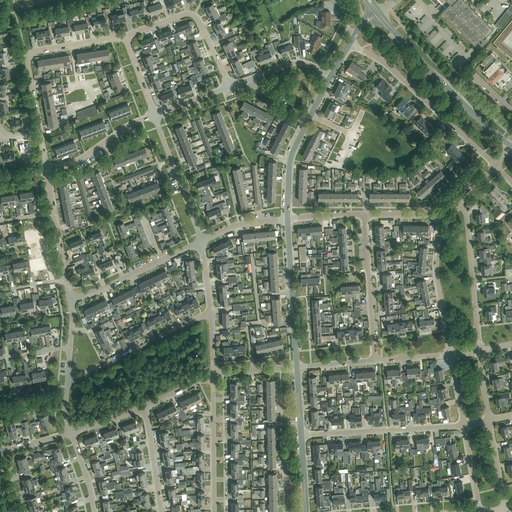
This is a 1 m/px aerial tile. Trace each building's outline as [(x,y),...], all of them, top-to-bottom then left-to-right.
[(146,10),(143,0),(140,0),(141,3),(135,4),(138,16),(141,16),(144,16),(144,15),(143,11),(146,10)] [(157,12),(153,1),(150,2),(151,6),(148,7),(146,0),(143,0),(146,10),(149,10),(150,15),(151,15),(154,14),(154,13),(157,12)] [(164,3),(162,0),(155,0),(153,1),(157,12),(160,11),(160,12),(163,11),(163,10),(161,4),(164,3)] [(175,6),(172,0),(162,0),(164,3),(167,2),(169,8),(169,9),(172,8),(172,7),(175,6)] [(450,3),(445,8),(443,11),(446,14),(445,15),(452,22),(453,21),(459,27),(458,28),(465,35),(466,34),(473,40),(472,41),(475,45),(480,40),(482,42),(481,42),(481,43),(481,44),(481,45),(482,45),(483,45),(489,39),(486,36),(494,29),(491,26),(491,25),(488,22),(487,22),(487,21),(484,18),(483,18),(477,13),(478,12),(475,9),(473,9),(473,8),(470,5),(464,0),(456,0),(451,5),(450,3)] [(208,13),(217,9),(216,7),(215,7),(213,4),(214,4),(212,1),(207,3),(209,6),(205,7),(205,8),(206,11),(208,13)] [(129,10),(128,6),(127,3),(124,4),(127,13),(130,12),(131,18),(132,19),(135,18),(135,17),(138,16),(135,4),(134,3),(131,4),(133,10),(129,10)] [(124,14),(127,13),(124,4),(122,5),(123,9),(119,10),(119,9),(116,9),(117,13),(119,21),(122,20),(122,21),(125,20),(125,19),(124,14)] [(119,21),(117,13),(111,15),(109,8),(106,9),(108,18),(111,17),(113,23),(113,24),(116,23),(116,22),(119,21)] [(98,18),(101,26),(103,25),(103,26),(107,25),(106,25),(107,25),(106,21),(109,21),(108,18),(106,9),(103,10),(104,13),(99,14),(100,18),(98,18)] [(217,20),(226,16),(224,13),(220,15),(217,9),(208,13),(209,16),(208,17),(210,19),(211,19),(216,17),(217,20)] [(320,12),(321,20),(316,20),(316,27),(319,29),(324,28),(324,25),(330,25),(329,25),(328,19),(329,19),(329,11),(320,12)] [(101,26),(98,18),(98,16),(95,17),(92,18),(90,13),(87,14),(90,25),(93,24),(94,28),(97,28),(97,27),(101,26)] [(80,24),(82,32),(85,32),(88,32),(88,31),(88,25),(90,25),(87,14),(84,15),(87,23),(80,24)] [(216,31),(223,27),(221,21),(227,19),(226,16),(217,20),(219,22),(213,25),(213,26),(214,28),(215,28),(216,31)] [(82,32),(80,24),(74,26),(73,18),(70,19),(71,28),(74,27),(75,33),(76,33),(76,34),(79,33),(82,32)] [(71,28),(70,19),(67,20),(68,27),(61,28),(63,35),(66,35),(66,36),(69,35),(69,34),(70,34),(68,28),(71,28)] [(63,35),(61,28),(55,29),(54,21),(51,22),(52,31),(53,33),(56,32),(56,37),(57,37),(60,37),(60,36),(63,35)] [(49,31),(52,31),(51,22),(48,23),(48,26),(49,30),(46,30),(45,26),(42,27),(44,39),(47,38),(47,39),(50,38),(49,31)] [(190,36),(189,34),(192,33),(191,29),(188,22),(186,23),(186,24),(183,25),(186,35),(187,37),(188,41),(195,39),(193,35),(190,36)] [(44,39),(42,27),(41,24),(38,25),(38,27),(32,28),(34,36),(36,36),(37,40),(38,40),(38,41),(41,40),(41,39),(44,39)] [(184,35),(186,35),(183,25),(180,26),(179,26),(176,27),(179,34),(182,32),(184,35)] [(223,27),(216,31),(217,34),(218,37),(219,36),(219,37),(223,35),(224,38),(234,33),(233,30),(226,33),(223,27)] [(0,36),(7,35),(8,37),(12,36),(11,34),(13,34),(12,30),(7,31),(6,28),(0,29),(0,36)] [(171,41),(170,37),(173,36),(173,34),(171,29),(168,30),(168,31),(165,32),(167,39),(169,42),(171,41)] [(165,40),(167,39),(165,32),(162,33),(161,32),(159,33),(161,40),(165,39),(165,40)] [(180,37),(178,33),(175,33),(176,36),(180,44),(184,42),(185,42),(186,42),(186,40),(183,41),(183,39),(181,40),(180,37)] [(319,42),(321,37),(314,34),(309,43),(311,44),(309,47),(310,53),(316,53),(321,43),(319,42)] [(158,41),(159,41),(158,38),(154,39),(153,35),(150,37),(147,39),(150,47),(153,46),(152,43),(155,42),(158,49),(161,48),(159,45),(158,41)] [(225,51),(233,48),(237,46),(234,40),(236,39),(235,36),(227,40),(228,43),(223,45),(222,46),(223,49),(224,48),(225,51)] [(152,51),(150,47),(147,39),(144,40),(144,39),(141,40),(143,47),(147,46),(148,49),(142,51),(143,55),(152,51)] [(280,43),(278,40),(273,42),(274,44),(274,45),(277,53),(280,52),(282,56),(285,55),(288,54),(283,42),(280,43)] [(186,52),(198,47),(197,44),(198,44),(197,41),(187,45),(188,48),(184,50),(184,53),(186,52)] [(294,51),(291,43),(288,45),(287,41),(283,42),(288,54),(291,52),(291,53),(294,52),(294,51)] [(500,44),(497,47),(504,52),(508,47),(502,42),(500,44)] [(269,61),(272,60),(272,59),(271,55),(274,54),(270,43),(265,45),(266,48),(262,50),(263,54),(266,62),(269,61)] [(10,65),(10,62),(8,62),(6,52),(10,51),(9,47),(3,48),(3,52),(0,52),(0,60),(1,64),(1,63),(2,66),(10,65)] [(186,52),(184,53),(185,55),(188,54),(190,54),(191,57),(194,56),(201,53),(200,50),(199,51),(198,47),(186,52)] [(234,58),(243,54),(242,51),(235,54),(233,48),(225,51),(227,54),(226,54),(227,57),(228,57),(232,55),(234,58)] [(255,54),(254,50),(250,52),(251,56),(252,55),(255,62),(259,61),(260,64),(261,64),(263,63),(266,62),(263,54),(257,56),(256,53),(255,54)] [(500,67),(499,67),(499,68),(497,67),(501,64),(494,57),(496,56),(492,52),(480,64),(484,67),(483,68),(484,70),(483,71),(499,88),(501,87),(502,88),(503,87),(507,90),(511,85),(511,74),(507,70),(504,73),(503,72),(503,71),(504,71),(504,70),(504,69),(504,68),(504,67),(503,67),(502,66),(501,66),(500,67)] [(84,62),(83,53),(76,54),(78,63),(84,62)] [(234,69),(241,65),(238,59),(244,56),(243,54),(234,58),(235,61),(231,62),(231,63),(230,63),(231,66),(232,66),(234,69)] [(146,64),(159,59),(158,56),(155,57),(154,57),(153,57),(152,55),(151,55),(142,58),(143,61),(144,61),(146,64)] [(159,59),(146,64),(147,67),(146,67),(147,70),(154,68),(152,64),(157,63),(160,62),(159,59)] [(191,70),(205,65),(203,62),(204,62),(203,59),(197,61),(198,65),(190,68),(191,70)] [(362,81),(366,76),(360,72),(362,68),(352,62),(346,70),(362,81)] [(246,66),(245,63),(241,65),(234,69),(235,71),(234,72),(235,75),(236,74),(236,75),(244,71),(242,68),(246,66)] [(8,68),(16,67),(15,64),(10,65),(2,66),(3,69),(1,70),(3,80),(10,79),(8,68)] [(205,65),(191,70),(192,73),(194,72),(194,73),(195,72),(196,74),(196,75),(201,73),(208,71),(207,68),(206,68),(205,65)] [(110,80),(119,77),(116,71),(108,74),(110,80)] [(152,82),(166,77),(165,74),(164,73),(161,75),(160,72),(156,74),(149,76),(150,79),(151,79),(152,82)] [(191,80),(194,85),(196,84),(196,82),(200,80),(200,81),(203,79),(206,86),(212,84),(211,81),(210,81),(209,77),(207,78),(206,75),(202,76),(197,78),(191,80)] [(112,86),(121,83),(119,77),(110,80),(112,86)] [(166,77),(152,82),(153,85),(152,85),(154,88),(160,86),(160,85),(161,85),(160,82),(167,79),(166,77)] [(51,85),(54,84),(53,79),(44,80),(44,84),(41,84),(42,91),(51,89),(51,85)] [(194,85),(191,80),(191,79),(188,80),(190,83),(185,85),(185,83),(183,83),(183,86),(186,93),(193,91),(191,88),(194,86),(194,85)] [(386,82),(385,83),(382,80),(376,87),(382,93),(380,95),(388,103),(392,98),(388,94),(392,89),(389,87),(390,86),(386,82)] [(337,88),(346,93),(348,89),(350,90),(351,88),(352,85),(345,82),(344,84),(340,82),(337,88)] [(121,83),(112,86),(114,92),(123,89),(121,83)] [(1,99),(13,97),(12,94),(6,95),(5,85),(0,85),(0,96),(1,99)] [(186,93),(183,86),(177,88),(176,85),(173,86),(176,93),(179,92),(180,96),(186,93)] [(173,94),(176,93),(173,86),(171,87),(172,90),(166,93),(169,100),(175,98),(173,94)] [(346,97),(345,96),(346,93),(337,88),(333,95),(337,97),(336,99),(343,103),(344,101),(345,102),(347,99),(346,97)] [(169,100),(166,93),(165,91),(163,92),(164,94),(160,95),(159,92),(156,93),(159,100),(161,99),(163,103),(169,100)] [(13,97),(1,99),(1,102),(0,102),(0,106),(1,113),(9,112),(7,101),(13,100),(13,99),(13,97)] [(411,112),(413,109),(403,99),(396,107),(399,110),(399,111),(398,112),(398,113),(398,114),(399,115),(400,116),(401,116),(402,115),(403,114),(406,117),(405,117),(408,120),(413,115),(411,112)] [(243,117),(250,104),(244,101),(240,108),(245,110),(243,113),(242,112),(240,115),(243,117)] [(327,108),(334,112),(337,113),(340,106),(341,107),(342,105),(335,101),(334,103),(330,101),(327,108)] [(252,114),(256,107),(250,104),(243,117),(246,118),(248,116),(247,114),(248,112),(252,114)] [(109,112),(112,120),(132,113),(128,105),(109,112)] [(47,115),(56,113),(55,109),(57,109),(57,107),(55,107),(45,109),(47,115)] [(255,123),(261,110),(256,107),(252,114),(256,116),(255,119),(254,118),(252,121),(255,123)] [(331,118),(334,112),(327,108),(324,114),(331,118)] [(264,120),(267,113),(261,110),(255,123),(258,124),(259,121),(259,120),(260,118),(264,120)] [(214,121),(223,117),(220,111),(213,114),(214,118),(213,118),(214,121)] [(267,113),(264,120),(268,122),(267,125),(265,124),(264,127),(267,128),(269,123),(270,123),(273,116),(267,113)] [(29,116),(25,116),(21,117),(21,119),(11,121),(12,129),(23,127),(23,125),(30,124),(29,116)] [(218,126),(225,124),(223,117),(214,121),(215,123),(216,123),(218,126)] [(427,136),(434,128),(421,117),(414,124),(427,136)] [(57,119),(48,121),(49,128),(58,126),(57,119)] [(281,128),(288,131),(291,125),(283,121),(282,124),(283,124),(281,128)] [(79,131),(82,139),(107,130),(103,122),(79,131)] [(217,133),(227,130),(225,124),(218,126),(219,130),(217,130),(216,131),(217,133)] [(178,134),(186,131),(188,130),(187,128),(184,129),(182,125),(175,128),(178,134)] [(285,137),(288,131),(281,128),(280,131),(278,130),(277,133),(285,137)] [(329,137),(330,135),(329,135),(317,128),(314,134),(321,138),(323,133),(325,135),(325,136),(328,137),(329,137)] [(277,133),(275,131),(270,129),(268,132),(275,136),(276,135),(277,136),(276,139),(282,142),(285,137),(277,133)] [(222,138),(229,136),(227,130),(217,133),(218,136),(221,135),(222,138)] [(180,140),(187,138),(186,134),(187,134),(186,131),(178,134),(180,140)] [(325,147),(327,144),(322,141),(321,143),(319,142),(321,138),(314,134),(311,140),(323,146),(325,147)] [(223,145),(232,142),(229,136),(222,138),(224,142),(222,143),(219,144),(220,146),(223,145)] [(423,147),(428,141),(424,137),(419,143),(423,147)] [(191,143),(190,141),(188,141),(187,138),(180,140),(182,147),(191,143)] [(280,148),(282,142),(276,139),(274,143),(272,142),(271,144),(280,148)] [(269,147),(270,147),(271,147),(270,151),(277,154),(280,148),(271,144),(269,143),(264,140),(262,144),(267,146),(269,147)] [(319,147),(322,149),(323,146),(311,140),(308,145),(315,149),(317,144),(320,146),(319,147)] [(30,142),(19,144),(20,152),(31,150),(30,142)] [(74,142),(55,149),(58,158),(77,150),(74,142)] [(232,142),(223,145),(224,148),(225,147),(227,151),(234,148),(232,142)] [(190,147),(192,146),(191,143),(182,147),(185,153),(192,150),(190,147)] [(460,164),(466,158),(455,148),(456,147),(452,144),(446,150),(454,158),(447,166),(452,171),(459,163),(460,164)] [(313,153),(315,149),(308,145),(305,151),(318,157),(319,154),(316,153),(315,154),(313,153)] [(138,150),(140,157),(144,156),(145,158),(147,157),(144,148),(138,150)] [(137,159),(140,157),(138,150),(132,153),(135,161),(138,160),(137,159)] [(193,153),(192,150),(185,153),(187,159),(197,155),(196,152),(193,153)] [(316,160),(318,157),(305,151),(302,157),(309,160),(311,156),(314,157),(313,158),(316,160)] [(0,156),(2,164),(5,163),(5,162),(15,160),(14,153),(3,154),(3,155),(0,156)] [(132,162),(135,161),(132,153),(126,155),(128,162),(132,161),(132,162)] [(125,163),(128,162),(126,155),(119,157),(123,166),(125,165),(125,163)] [(197,155),(187,159),(189,165),(196,163),(195,159),(196,158),(198,157),(197,155)] [(120,167),(123,166),(119,157),(113,160),(116,167),(120,165),(120,167)] [(436,175),(441,180),(446,176),(440,169),(438,167),(435,163),(432,166),(435,170),(435,169),(438,172),(439,173),(436,175)] [(234,176),(243,174),(242,171),(240,172),(239,168),(232,169),(234,176)] [(441,180),(436,175),(434,177),(431,174),(427,170),(425,172),(428,176),(430,178),(436,185),(441,180)] [(93,182),(101,178),(99,172),(92,175),(93,178),(92,179),(93,182)] [(235,182),(242,181),(242,177),(243,177),(243,174),(234,176),(235,182)] [(219,180),(216,181),(214,175),(211,176),(212,177),(209,178),(210,185),(211,187),(219,184),(219,180)] [(96,187),(104,184),(101,178),(93,182),(93,184),(95,183),(96,187)] [(210,185),(209,178),(208,178),(205,179),(206,180),(203,181),(209,198),(212,197),(211,197),(210,194),(211,194),(210,190),(209,191),(207,186),(210,185)] [(432,189),(436,185),(430,178),(428,180),(429,181),(427,184),(432,189)] [(157,181),(156,179),(154,180),(155,183),(151,185),(154,192),(160,190),(157,181)] [(209,198),(203,181),(199,182),(199,181),(196,183),(197,184),(194,185),(196,190),(199,189),(199,192),(202,191),(204,196),(201,197),(202,201),(209,198)] [(421,187),(419,185),(415,181),(412,183),(418,189),(419,189),(420,190),(417,192),(422,198),(427,193),(421,187)] [(97,194),(106,190),(104,184),(96,187),(98,191),(96,191),(97,194)] [(427,193),(432,189),(427,184),(424,186),(423,185),(421,187),(427,193)] [(148,194),(154,192),(151,185),(148,186),(147,185),(145,186),(148,194)] [(128,187),(130,191),(130,193),(126,194),(129,201),(136,199),(132,190),(132,189),(131,186),(128,187)] [(142,197),(148,194),(145,186),(142,187),(142,188),(139,189),(142,197)] [(238,195),(245,193),(244,190),(246,189),(248,188),(248,186),(237,189),(238,195)] [(501,206),(507,200),(495,187),(489,193),(501,206)] [(136,199),(142,197),(139,189),(135,191),(135,189),(132,190),(136,199)] [(101,199),(108,196),(106,190),(97,194),(96,194),(96,197),(98,196),(100,196),(101,199)] [(29,192),(26,192),(27,200),(28,202),(28,203),(30,213),(33,212),(31,200),(34,199),(33,191),(32,191),(29,191),(29,192)] [(62,199),(69,198),(68,194),(70,194),(69,191),(60,193),(62,199)] [(20,197),(18,198),(18,200),(18,203),(19,208),(20,214),(24,214),(22,208),(21,204),(22,203),(22,204),(28,203),(28,202),(27,200),(26,192),(23,193),(23,192),(20,193),(19,193),(20,197)] [(10,195),(7,196),(8,204),(9,206),(12,205),(12,203),(15,203),(15,204),(18,203),(18,200),(18,198),(17,195),(14,195),(14,194),(10,194),(10,195)] [(8,204),(7,196),(4,196),(4,195),(1,196),(1,197),(0,197),(2,203),(0,202),(0,210),(0,212),(3,211),(2,205),(8,204)] [(100,207),(111,202),(108,196),(101,199),(102,203),(99,204),(100,207)] [(251,199),(239,201),(241,208),(248,206),(247,202),(249,202),(249,201),(251,201),(251,199)] [(213,217),(216,216),(213,209),(211,203),(210,201),(207,202),(207,203),(207,205),(208,204),(211,211),(207,213),(210,219),(213,218),(213,217)] [(111,202),(100,207),(101,209),(105,208),(106,211),(113,209),(111,202)] [(220,210),(224,209),(222,202),(212,206),(211,203),(213,209),(216,216),(219,215),(222,214),(220,210)] [(64,212),(71,211),(71,207),(73,207),(72,203),(63,205),(64,212)] [(152,218),(169,212),(168,209),(168,208),(167,205),(161,208),(162,212),(152,216),(152,218)] [(479,208),(481,211),(480,211),(481,214),(476,214),(477,222),(482,221),(482,223),(486,222),(485,217),(488,217),(487,209),(483,205),(479,208)] [(505,214),(500,208),(494,213),(494,214),(499,219),(505,214)] [(165,220),(172,218),(171,215),(170,215),(169,212),(152,218),(154,221),(164,217),(165,220)] [(74,217),(65,218),(66,225),(74,224),(73,220),(75,220),(74,219),(77,219),(76,216),(74,217)] [(157,230),(174,224),(172,221),(173,220),(172,218),(165,220),(167,224),(156,228),(157,230)] [(136,224),(135,222),(131,224),(124,226),(123,223),(116,226),(117,228),(118,228),(119,231),(126,228),(132,226),(136,224)] [(175,227),(174,224),(157,230),(158,233),(163,231),(164,234),(177,229),(175,227)] [(410,234),(410,226),(403,225),(403,230),(400,230),(400,236),(403,236),(403,234),(410,234)] [(126,228),(119,231),(121,234),(120,234),(121,238),(128,235),(126,231),(127,231),(126,228)] [(483,243),(491,243),(491,240),(487,240),(487,239),(485,239),(485,233),(491,233),(491,228),(482,229),(483,232),(478,232),(478,240),(482,240),(483,243)] [(16,245),(14,236),(8,238),(7,229),(4,230),(6,243),(9,242),(9,246),(10,246),(13,246),(13,245),(16,245)] [(100,248),(101,251),(104,250),(101,243),(104,242),(102,237),(100,230),(97,231),(97,232),(94,233),(97,240),(100,248)] [(27,233),(24,234),(25,240),(28,239),(29,243),(35,242),(33,232),(33,231),(27,232),(27,233)] [(39,231),(33,232),(35,242),(44,241),(43,235),(40,235),(39,231)] [(95,241),(97,240),(94,233),(91,235),(91,234),(88,235),(89,239),(87,239),(89,244),(92,243),(92,241),(94,240),(95,241)] [(22,241),(25,241),(24,237),(24,234),(21,234),(21,235),(14,236),(16,245),(19,244),(19,245),(22,244),(22,241)] [(76,240),(80,251),(82,250),(81,245),(83,244),(83,246),(86,245),(85,240),(83,241),(81,237),(78,238),(79,239),(76,240)] [(380,245),(381,248),(388,247),(393,247),(393,245),(389,245),(389,241),(385,241),(384,238),(376,239),(376,245),(380,245)] [(161,248),(176,243),(175,239),(166,242),(165,241),(160,242),(161,248)] [(225,242),(228,249),(231,248),(230,247),(233,245),(230,239),(227,240),(228,241),(225,242)] [(73,253),(80,251),(76,240),(73,242),(72,241),(69,242),(70,243),(69,244),(68,245),(69,247),(70,248),(71,248),(73,253)] [(219,245),(221,251),(225,249),(226,250),(228,249),(225,242),(222,244),(221,243),(219,244),(219,245)] [(223,255),(223,254),(221,251),(219,245),(216,246),(216,245),(213,247),(216,253),(217,256),(220,254),(221,256),(223,255)] [(484,257),(484,261),(490,261),(494,260),(494,256),(490,257),(489,249),(495,249),(494,245),(486,246),(486,248),(485,248),(485,249),(479,250),(480,258),(484,257)] [(377,251),(377,257),(386,256),(385,252),(388,252),(388,247),(381,248),(381,250),(377,251)] [(134,248),(127,251),(128,254),(127,255),(129,258),(136,255),(134,252),(135,251),(134,248)] [(103,257),(107,268),(111,267),(111,268),(114,266),(111,259),(111,260),(111,258),(108,259),(105,253),(104,250),(101,251),(102,254),(103,257)] [(82,258),(89,275),(92,274),(92,275),(95,273),(93,266),(90,268),(88,263),(88,264),(87,262),(86,260),(85,257),(82,258)] [(45,262),(44,258),(38,259),(40,269),(49,268),(48,262),(45,262)] [(86,276),(89,275),(82,258),(75,261),(76,264),(81,262),(82,267),(77,269),(79,276),(82,275),(83,278),(86,277),(86,276)] [(33,264),(29,265),(30,271),(40,269),(38,259),(32,260),(33,264)] [(217,271),(228,270),(229,270),(228,266),(233,265),(232,263),(235,262),(235,259),(226,260),(226,264),(215,265),(216,268),(217,271)] [(19,262),(20,270),(27,269),(27,270),(28,276),(31,276),(30,271),(29,265),(29,263),(29,261),(25,261),(22,261),(22,262),(19,262)] [(490,265),(490,261),(484,261),(485,265),(481,266),(482,274),(487,273),(487,275),(493,275),(492,265),(490,265)] [(14,272),(20,270),(19,262),(16,263),(16,262),(13,263),(12,264),(13,270),(11,270),(12,279),(12,281),(16,280),(14,272)] [(425,272),(426,266),(411,264),(404,263),(404,265),(407,265),(407,267),(416,268),(416,271),(413,270),(413,275),(417,276),(417,275),(421,275),(422,272),(425,272)] [(0,266),(2,274),(8,273),(9,281),(12,281),(12,279),(11,270),(10,264),(6,265),(6,264),(3,264),(3,265),(0,266)] [(228,270),(217,271),(217,275),(216,275),(217,278),(224,277),(223,273),(228,273),(234,272),(233,269),(229,270),(228,270)] [(172,278),(170,275),(169,273),(167,274),(166,271),(162,272),(162,271),(160,272),(164,281),(164,282),(167,280),(168,282),(171,281),(170,279),(172,278)] [(161,282),(164,281),(160,272),(158,273),(158,274),(155,276),(160,286),(162,285),(161,282)] [(160,286),(155,276),(151,278),(151,277),(149,278),(153,286),(154,287),(156,286),(157,287),(160,286)] [(196,281),(195,277),(184,279),(184,281),(188,281),(188,284),(189,288),(197,286),(197,281),(196,281)] [(150,287),(153,286),(149,278),(147,279),(144,281),(149,291),(151,290),(150,287)] [(421,287),(427,286),(426,280),(420,281),(420,282),(416,283),(417,285),(416,285),(416,286),(412,286),(413,289),(417,288),(421,287)] [(146,293),(149,291),(144,281),(141,283),(140,282),(138,283),(139,285),(137,287),(140,294),(146,291),(146,293)] [(484,295),(484,296),(490,295),(495,295),(494,287),(494,284),(488,285),(488,288),(483,288),(484,292),(483,292),(483,295),(484,295)] [(140,294),(137,287),(134,288),(133,287),(131,288),(132,289),(129,291),(134,301),(136,300),(135,298),(141,296),(140,294)] [(131,302),(134,301),(129,291),(125,292),(124,292),(123,293),(127,301),(130,299),(131,302)] [(36,300),(35,295),(34,293),(31,294),(33,302),(26,303),(28,311),(31,311),(34,311),(34,310),(35,310),(33,304),(36,303),(36,300)] [(124,302),(127,301),(123,293),(120,294),(121,294),(118,296),(123,306),(125,305),(124,302)] [(39,301),(38,294),(35,295),(36,300),(36,303),(39,303),(40,309),(41,309),(41,310),(44,309),(44,308),(47,308),(45,299),(39,301)] [(266,303),(266,306),(280,305),(279,298),(275,298),(275,295),(269,296),(269,299),(272,299),(272,304),(269,304),(269,302),(266,302),(266,303)] [(45,299),(47,308),(50,307),(50,308),(53,307),(53,306),(53,302),(56,302),(55,297),(52,298),(48,299),(48,296),(45,296),(45,299)] [(120,308),(123,306),(118,296),(114,298),(114,297),(112,298),(113,301),(110,302),(113,307),(116,306),(119,304),(120,308)] [(192,297),(189,298),(194,308),(198,307),(200,306),(196,298),(193,300),(192,297)] [(230,305),(230,300),(230,297),(226,298),(220,299),(220,302),(220,305),(227,304),(227,306),(230,305)] [(15,313),(15,312),(18,312),(17,307),(16,298),(13,299),(14,305),(8,306),(9,314),(12,314),(12,315),(15,314),(15,313)] [(28,311),(26,303),(20,304),(19,298),(16,298),(17,307),(20,306),(21,312),(22,312),(22,313),(25,312),(28,311)] [(185,303),(189,312),(191,311),(191,310),(194,308),(189,298),(187,299),(188,301),(185,303)] [(422,309),(426,309),(425,305),(431,304),(430,298),(423,299),(419,300),(415,300),(415,303),(420,302),(420,306),(416,306),(417,310),(422,309)] [(113,307),(110,302),(108,303),(105,299),(103,300),(104,300),(100,302),(105,312),(108,311),(106,308),(109,307),(110,309),(113,307)] [(9,314),(8,306),(1,308),(0,302),(0,314),(2,315),(2,316),(3,316),(6,316),(6,315),(9,314)] [(103,314),(105,312),(100,302),(97,304),(96,303),(95,304),(98,312),(101,311),(103,314)] [(187,313),(189,312),(185,303),(182,304),(181,302),(179,303),(184,314),(187,312),(187,313)] [(180,315),(184,314),(179,303),(176,304),(178,307),(175,309),(173,306),(170,307),(174,315),(177,314),(178,317),(180,316),(180,315)] [(96,313),(98,312),(95,304),(93,305),(93,306),(89,308),(94,318),(97,316),(96,313)] [(494,315),(492,315),(492,312),(497,312),(496,307),(490,307),(491,310),(486,311),(487,318),(493,318),(493,319),(494,320),(496,320),(495,315),(494,315)] [(97,324),(94,318),(89,308),(86,309),(86,308),(84,309),(87,316),(85,317),(87,320),(88,320),(91,319),(91,320),(93,323),(90,324),(92,327),(97,324)] [(161,310),(166,320),(170,318),(170,319),(172,318),(168,310),(165,311),(164,308),(161,310)] [(427,320),(428,327),(435,326),(434,319),(430,319),(429,315),(428,308),(426,309),(422,309),(423,312),(425,312),(427,320)] [(163,322),(166,320),(161,310),(159,311),(160,314),(157,316),(161,323),(163,322)] [(161,323),(157,316),(156,312),(150,315),(155,326),(159,324),(161,323)] [(427,320),(425,312),(423,312),(424,320),(419,321),(420,328),(428,327),(427,320)] [(155,326),(150,315),(149,313),(147,314),(150,319),(146,321),(144,322),(146,328),(147,330),(156,326),(155,326)] [(405,316),(406,319),(407,330),(414,329),(412,321),(409,321),(408,316),(405,316)] [(231,319),(222,319),(222,323),(221,323),(222,326),(226,326),(226,328),(232,327),(232,319),(231,319)] [(144,329),(146,328),(144,322),(141,323),(142,325),(139,327),(137,324),(135,325),(140,335),(144,334),(146,333),(144,329)] [(355,325),(357,337),(363,336),(362,328),(359,328),(358,322),(355,322),(355,325)] [(98,337),(108,332),(109,331),(110,331),(109,328),(107,329),(104,331),(103,328),(105,327),(104,323),(98,326),(100,329),(95,332),(96,334),(97,334),(98,337)] [(131,331),(135,339),(137,338),(137,337),(140,335),(135,325),(133,326),(134,329),(131,331)] [(351,338),(350,329),(346,330),(346,326),(343,326),(345,339),(351,338)] [(32,337),(38,336),(37,328),(34,328),(33,327),(30,327),(31,329),(30,329),(31,332),(28,332),(28,335),(29,339),(30,343),(33,343),(32,337)] [(133,340),(135,339),(131,331),(130,329),(127,330),(127,329),(120,332),(123,338),(124,339),(127,337),(129,341),(133,339),(133,340)] [(25,336),(24,330),(18,331),(19,339),(20,341),(22,341),(22,339),(25,338),(26,339),(29,339),(28,335),(25,336)] [(100,343),(108,339),(107,336),(110,334),(109,331),(108,332),(98,337),(100,340),(99,341),(100,343)] [(13,340),(11,332),(8,333),(8,332),(5,332),(5,333),(6,339),(3,340),(4,346),(7,345),(6,342),(13,340)] [(264,338),(263,333),(259,334),(263,351),(270,349),(268,342),(264,343),(264,341),(263,339),(264,338)] [(263,351),(259,334),(257,335),(256,335),(257,340),(258,343),(259,343),(259,344),(256,344),(255,345),(256,350),(257,352),(263,351)] [(124,339),(123,338),(118,341),(120,346),(122,345),(126,343),(124,339)] [(274,339),(276,348),(282,346),(281,339),(277,340),(276,338),(274,339)] [(102,344),(103,348),(114,343),(112,340),(109,342),(108,339),(100,343),(101,345),(102,344)] [(270,349),(276,348),(274,339),(271,340),(271,341),(268,342),(270,349)] [(117,341),(114,343),(103,348),(105,354),(114,350),(113,348),(116,346),(116,345),(119,344),(117,341)] [(238,342),(235,343),(236,354),(240,354),(240,355),(242,354),(242,351),(245,351),(245,346),(241,346),(241,344),(238,344),(238,342)] [(497,364),(502,364),(503,365),(506,365),(505,357),(502,358),(495,359),(496,361),(491,362),(492,371),(498,370),(497,364)] [(29,376),(27,367),(26,361),(23,362),(25,374),(19,375),(20,384),(24,383),(24,384),(26,383),(26,382),(27,382),(26,376),(29,376)] [(442,369),(437,370),(436,363),(430,364),(431,368),(428,368),(429,374),(436,373),(437,375),(435,375),(436,380),(444,378),(444,377),(444,375),(443,375),(442,369)] [(39,380),(38,372),(32,373),(30,367),(27,367),(29,376),(32,375),(33,381),(34,382),(37,381),(36,381),(39,380)] [(408,377),(414,376),(414,368),(411,368),(411,367),(408,368),(408,372),(404,372),(405,381),(405,387),(410,386),(409,380),(408,380),(408,377)] [(414,368),(414,376),(415,380),(418,379),(417,377),(421,377),(421,380),(425,379),(424,371),(421,371),(421,367),(420,367),(417,367),(417,368),(414,368)] [(38,372),(39,380),(43,380),(46,380),(45,379),(46,379),(45,371),(41,371),(41,368),(37,369),(38,372)] [(401,381),(405,381),(404,372),(401,373),(401,369),(400,369),(400,368),(397,369),(394,369),(395,382),(397,382),(398,380),(397,377),(401,377),(401,381)] [(20,384),(19,375),(18,371),(15,372),(16,376),(12,376),(11,369),(8,370),(10,382),(13,381),(14,385),(17,385),(17,384),(20,384)] [(395,382),(394,369),(391,370),(391,369),(388,369),(388,370),(388,374),(384,374),(385,383),(385,384),(389,383),(389,382),(388,378),(392,378),(392,382),(393,385),(395,385),(395,382)] [(369,371),(370,383),(370,384),(370,387),(373,387),(372,380),(376,379),(376,385),(380,385),(379,374),(376,375),(375,371),(375,370),(372,371),(369,371)] [(348,373),(348,372),(345,373),(342,374),(343,382),(343,384),(345,384),(345,382),(349,381),(350,385),(349,385),(349,388),(353,388),(353,385),(352,378),(349,379),(349,373),(348,373)] [(363,380),(363,372),(360,372),(356,372),(356,378),(353,378),(353,385),(353,388),(354,388),(354,391),(358,391),(358,385),(357,385),(357,381),(363,380)] [(336,383),(336,374),(333,374),(330,374),(330,375),(329,375),(330,381),(327,381),(328,393),(332,393),(332,387),(330,387),(330,383),(334,383),(334,385),(336,386),(337,386),(336,383)] [(509,374),(504,374),(498,375),(498,378),(493,379),(494,388),(503,386),(502,379),(509,378),(509,374)] [(230,390),(237,390),(237,385),(242,385),(242,382),(235,382),(235,383),(230,383),(230,390)] [(441,389),(440,385),(432,387),(433,392),(437,392),(438,398),(434,399),(434,400),(432,400),(432,403),(435,403),(443,401),(442,399),(443,399),(444,398),(443,398),(447,397),(447,396),(447,394),(445,388),(441,389)] [(235,400),(244,400),(244,395),(242,395),(240,395),(240,390),(237,390),(230,390),(230,396),(235,396),(235,398),(235,400)] [(197,407),(200,407),(198,402),(201,400),(197,393),(194,394),(191,396),(195,403),(197,407)] [(508,404),(507,399),(510,399),(509,394),(501,395),(501,398),(496,398),(497,406),(505,405),(505,404),(508,404)] [(195,403),(191,396),(188,397),(186,399),(189,406),(195,403)] [(190,408),(189,406),(186,399),(183,400),(182,400),(180,401),(180,402),(183,409),(180,410),(185,419),(187,417),(183,409),(187,407),(188,409),(190,408)] [(393,420),(399,420),(399,407),(398,401),(396,401),(396,399),(390,399),(391,407),(396,407),(396,410),(394,410),(394,414),(393,414),(393,420)] [(230,410),(240,410),(240,404),(242,404),(244,404),(244,400),(235,400),(235,403),(230,403),(230,410)] [(423,408),(422,404),(422,400),(419,400),(419,405),(420,419),(426,418),(426,415),(430,415),(430,408),(423,408)] [(444,407),(443,404),(443,401),(434,403),(435,408),(438,407),(438,411),(443,410),(444,417),(451,416),(450,415),(450,412),(449,406),(444,407)] [(185,419),(180,410),(178,412),(174,404),(174,405),(173,404),(171,405),(171,406),(168,407),(172,415),(175,421),(177,419),(178,418),(177,417),(176,416),(175,413),(178,412),(182,420),(185,419)] [(414,419),(414,420),(417,420),(417,419),(420,419),(419,405),(416,405),(416,408),(416,410),(416,411),(414,411),(413,409),(412,409),(412,404),(409,404),(409,407),(410,415),(414,415),(414,419)] [(172,415),(168,407),(168,408),(167,407),(165,408),(165,409),(162,410),(166,418),(172,415)] [(374,408),(374,421),(380,421),(380,417),(384,417),(384,408),(379,408),(380,412),(377,412),(376,407),(374,408)] [(399,407),(399,420),(405,419),(405,416),(410,415),(409,407),(404,407),(405,410),(402,410),(402,407),(399,407)] [(160,421),(166,418),(162,410),(159,412),(159,411),(156,412),(157,413),(156,413),(160,421)] [(244,420),(244,416),(244,415),(242,415),(240,415),(240,410),(230,410),(230,416),(234,416),(234,420),(244,420)] [(38,425),(49,420),(47,414),(44,415),(42,411),(37,413),(38,417),(39,417),(40,420),(35,422),(35,421),(30,423),(30,424),(28,424),(29,427),(33,426),(36,425),(38,425)] [(16,429),(16,428),(15,424),(18,423),(17,420),(13,421),(13,422),(6,424),(8,431),(16,429)] [(49,420),(38,425),(40,431),(51,427),(49,420)] [(241,424),(244,424),(244,420),(234,420),(234,423),(230,423),(231,430),(238,430),(241,429),(241,424)] [(133,436),(135,436),(136,435),(134,430),(138,429),(136,421),(135,421),(132,422),(132,423),(129,424),(132,431),(133,436)] [(125,433),(132,431),(129,424),(126,425),(126,424),(123,425),(123,426),(125,433)] [(511,425),(511,426),(501,427),(502,437),(509,436),(508,430),(511,428),(511,425)] [(24,427),(22,427),(20,427),(16,428),(16,429),(8,431),(10,438),(18,436),(18,435),(20,434),(20,435),(24,434),(24,436),(30,434),(29,427),(24,428),(24,427)] [(110,430),(112,438),(119,436),(116,428),(115,428),(113,428),(113,429),(110,430)] [(106,440),(112,438),(110,430),(107,431),(106,431),(104,432),(104,433),(106,440)] [(233,437),(233,440),(243,440),(243,434),(238,434),(238,430),(231,430),(231,437),(233,437)] [(107,454),(106,451),(101,438),(98,439),(97,435),(96,435),(96,434),(93,435),(94,436),(91,437),(93,445),(99,443),(102,449),(103,452),(104,455),(107,454)] [(87,447),(93,445),(91,437),(88,438),(87,437),(84,438),(85,439),(84,439),(87,447)] [(436,446),(436,448),(439,448),(439,446),(447,445),(448,450),(449,449),(450,456),(449,456),(449,457),(458,455),(457,446),(456,447),(455,442),(452,443),(450,437),(435,439),(436,446)] [(173,438),(160,440),(161,446),(165,446),(165,448),(172,447),(172,444),(170,445),(170,441),(171,441),(174,440),(173,438)] [(231,443),(231,450),(238,450),(241,450),(241,444),(246,444),(246,446),(251,445),(251,439),(243,440),(233,440),(233,443),(231,443)] [(397,440),(396,440),(397,443),(395,443),(395,444),(391,444),(392,451),(395,451),(395,448),(396,448),(400,448),(401,453),(404,453),(403,451),(403,439),(399,439),(397,439),(397,440)] [(54,456),(61,454),(60,451),(59,448),(53,449),(53,448),(46,451),(47,454),(53,452),(54,456)] [(165,452),(164,452),(162,452),(162,453),(163,458),(170,457),(176,456),(175,454),(171,455),(170,448),(164,449),(165,452)] [(234,459),(243,460),(245,460),(245,454),(238,454),(238,450),(231,450),(231,457),(234,457),(234,459)] [(49,463),(51,468),(53,467),(59,465),(62,464),(61,461),(63,460),(63,459),(62,457),(61,454),(54,456),(55,459),(52,460),(51,461),(52,463),(49,463)] [(176,459),(176,456),(170,457),(163,458),(163,464),(164,464),(164,465),(172,464),(172,460),(176,459)] [(316,463),(316,466),(321,466),(323,466),(323,460),(328,460),(328,456),(315,457),(315,460),(313,460),(314,463),(316,463)] [(19,465),(32,462),(31,459),(27,460),(26,457),(16,460),(16,462),(18,462),(19,465)] [(231,470),(238,470),(238,469),(242,469),(242,464),(243,464),(243,460),(234,459),(234,463),(231,463),(231,470)] [(94,469),(104,466),(107,465),(106,462),(99,464),(98,461),(92,463),(93,463),(92,464),(94,469)] [(451,474),(461,473),(459,463),(454,464),(454,461),(448,462),(449,468),(450,468),(451,474)] [(30,473),(29,469),(28,466),(32,465),(32,462),(19,465),(20,469),(18,469),(19,472),(23,471),(24,475),(30,473)] [(53,467),(51,468),(52,472),(55,472),(57,471),(58,476),(59,476),(67,473),(66,470),(67,470),(66,467),(65,467),(64,467),(62,464),(59,465),(53,467)] [(104,466),(94,469),(96,475),(102,473),(105,473),(103,469),(105,468),(104,466)] [(316,475),(323,475),(323,473),(322,473),(321,466),(316,466),(316,469),(314,469),(314,472),(316,472),(316,475)] [(236,476),(236,480),(243,480),(243,477),(245,477),(245,473),(238,473),(238,470),(231,470),(231,476),(236,476)] [(145,473),(145,472),(135,474),(136,477),(132,477),(133,481),(146,479),(145,473)] [(32,480),(31,477),(30,473),(24,475),(25,478),(21,480),(23,486),(37,482),(36,479),(32,480)] [(67,473),(59,476),(61,480),(58,480),(56,481),(55,481),(56,485),(59,484),(60,486),(66,484),(68,483),(67,480),(70,479),(69,479),(70,478),(69,476),(68,476),(67,473)] [(173,476),(165,477),(166,483),(167,483),(167,484),(173,483),(176,482),(176,478),(180,478),(179,475),(173,476)] [(457,479),(455,479),(455,478),(452,479),(452,480),(451,480),(452,486),(456,485),(457,492),(464,491),(464,490),(463,488),(462,482),(457,483),(457,479)] [(106,480),(105,480),(99,482),(98,482),(100,488),(116,484),(116,481),(113,482),(113,481),(109,482),(107,483),(106,480)] [(245,480),(243,480),(236,480),(237,483),(231,483),(231,484),(231,490),(238,490),(238,484),(243,484),(245,484),(245,480)] [(362,488),(363,501),(366,501),(366,502),(369,501),(368,494),(368,489),(364,489),(364,486),(365,486),(365,480),(361,481),(362,488)] [(30,494),(36,493),(34,486),(38,485),(37,482),(23,486),(25,492),(29,491),(30,494)] [(425,489),(424,482),(422,482),(423,495),(426,495),(426,496),(429,496),(429,495),(429,492),(432,492),(431,484),(428,484),(429,488),(425,489)] [(60,486),(61,491),(66,489),(67,492),(63,493),(62,493),(62,496),(64,495),(67,494),(74,493),(73,490),(73,487),(72,487),(72,486),(70,487),(68,483),(66,484),(60,486)] [(316,494),(323,493),(323,490),(326,490),(326,489),(331,489),(331,484),(322,484),(321,484),(321,487),(317,488),(317,491),(316,491),(316,494)] [(386,488),(383,488),(383,486),(383,484),(380,484),(380,486),(381,499),(384,499),(384,500),(387,500),(387,499),(387,497),(390,497),(389,488),(386,489),(386,488)] [(404,497),(403,484),(400,484),(400,487),(397,487),(397,488),(394,488),(394,494),(398,494),(398,497),(399,497),(399,498),(401,498),(401,497),(404,497)] [(114,488),(114,485),(100,488),(101,494),(102,494),(102,495),(108,493),(107,489),(114,488)] [(338,490),(339,503),(342,503),(342,504),(345,503),(345,502),(345,496),(344,494),(347,494),(346,487),(343,487),(344,494),(341,494),(341,490),(338,490)] [(137,501),(149,499),(149,494),(148,494),(148,493),(144,494),(144,490),(136,491),(136,495),(140,495),(140,498),(136,499),(137,501)] [(237,500),(243,500),(243,497),(243,495),(238,495),(238,490),(231,490),(231,496),(237,496),(237,500)] [(28,505),(38,503),(36,498),(39,497),(38,492),(36,493),(30,494),(31,497),(27,499),(28,505)] [(74,496),(74,493),(67,494),(64,495),(62,496),(63,498),(62,498),(64,505),(65,505),(71,504),(70,501),(75,499),(75,498),(76,498),(75,496),(74,496)] [(176,495),(168,496),(169,502),(170,502),(176,501),(176,498),(182,497),(181,494),(176,495)] [(231,510),(239,510),(239,504),(246,504),(246,500),(243,500),(237,500),(237,503),(231,503),(231,510)] [(35,511),(40,511),(43,511),(42,508),(40,509),(39,505),(41,504),(40,502),(38,503),(28,505),(30,511),(35,510),(35,511)]
